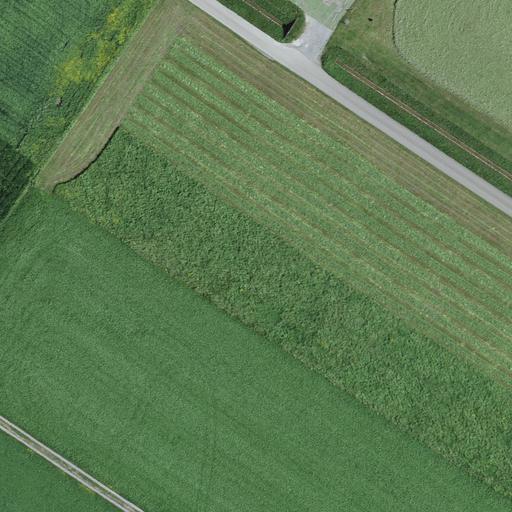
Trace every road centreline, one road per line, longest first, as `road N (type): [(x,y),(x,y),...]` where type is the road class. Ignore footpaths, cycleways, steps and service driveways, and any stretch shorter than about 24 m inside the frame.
road 1 (track): [(511,205),(204,0)]
road 2 (track): [(134,511),(0,421)]
